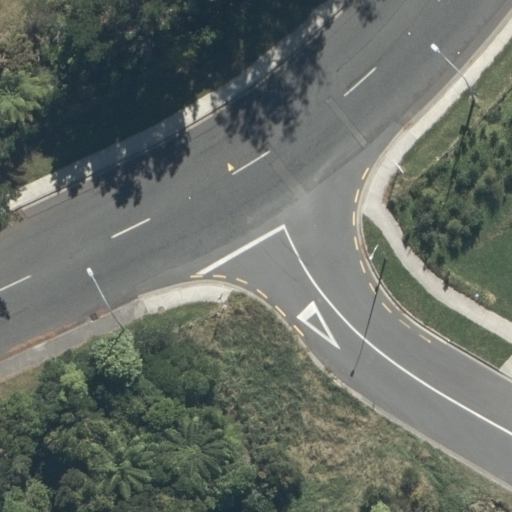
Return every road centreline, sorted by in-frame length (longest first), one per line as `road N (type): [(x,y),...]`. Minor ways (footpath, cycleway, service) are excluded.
road 1 (residential): [(511,438),(430,390),(359,330),(247,157)]
road 2 (residential): [(247,157),(149,220),(0,290)]
road 3 (residential): [(437,0),(305,119),(247,157)]
